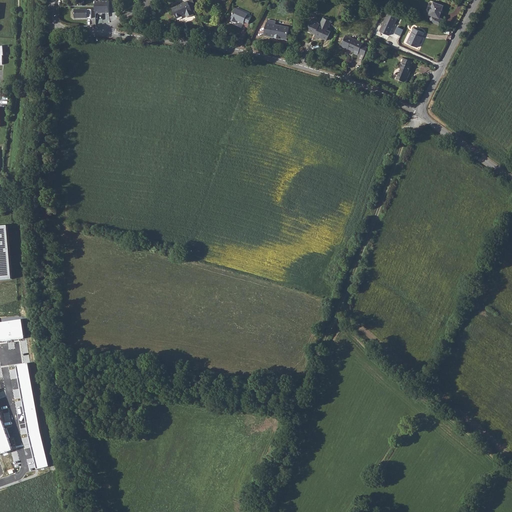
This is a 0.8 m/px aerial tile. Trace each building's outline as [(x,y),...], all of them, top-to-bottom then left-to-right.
[(189,9),(185,2),(185,1),(181,3),(181,4),(170,9),(174,19),(184,15),(185,18),(192,15),(189,9)] [(432,14),(429,21),(442,25),(444,19),(440,17),(445,4),(435,1),(430,13),(432,14)] [(109,2),(95,2),(95,14),(109,14),(109,2)] [(234,8),(228,20),(232,23),(234,21),(241,24),(242,22),(246,24),(249,17),(245,16),(246,14),(234,8)] [(90,10),(74,10),(74,19),(91,19),(90,10)] [(379,31),(389,35),(397,17),(387,13),(379,31)] [(264,23),(262,36),(284,40),(287,28),(273,25),(273,22),(265,20),(265,23),(264,23)] [(309,29),(307,33),(314,36),(312,39),(317,41),(317,40),(324,43),(329,34),(326,32),(330,24),(322,20),(319,26),(317,25),(318,24),(310,20),(308,26),(309,29)] [(412,27),(405,43),(416,47),(422,31),(412,27)] [(347,34),(341,44),(346,47),(346,46),(354,50),(353,52),(357,54),(359,51),(365,54),(367,49),(361,46),(363,42),(347,34)] [(401,63),(394,80),(404,84),(407,77),(406,76),(412,62),(402,58),(400,63),(401,63)] [(0,278),(12,278),(7,225),(0,225),(0,278)]
